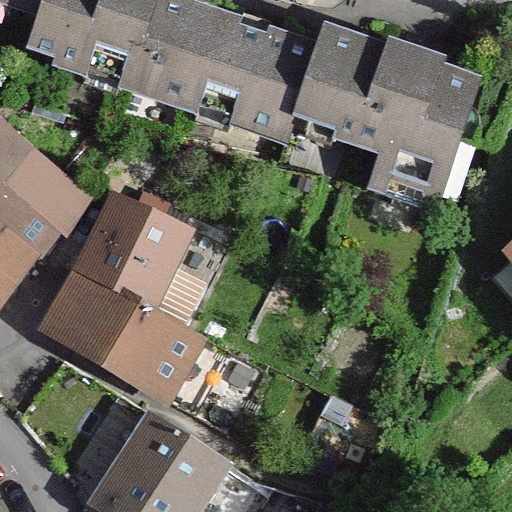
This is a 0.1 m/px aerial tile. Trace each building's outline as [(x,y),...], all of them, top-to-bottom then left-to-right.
[(0,0),(0,6),(13,11),(41,19),(67,28),(56,64),(86,74),(125,86),(200,110),(236,121),(292,140),(297,120),(310,125),(339,135),(383,149),(370,191),(440,211),(478,91),(434,75),(393,61),(379,57),(326,40),(319,59),(269,42),(238,33),(217,26),(149,4),(136,0),(0,0)] [(13,11),(0,6),(0,17),(11,21),(13,11)] [(67,28),(41,19),(32,56),(56,64),(67,28)] [(242,23),(238,33),(269,42),(273,33),(242,23)] [(397,50),(393,61),(434,75),(438,63),(397,50)] [(125,86),(86,74),(83,85),(122,97),(125,86)] [(236,121),(200,110),(196,122),(233,132),(236,121)] [(38,154),(0,120),(0,226),(34,250),(43,238),(54,223),(11,189),(38,154)] [(339,135),(310,125),(307,136),(337,145),(339,135)] [(65,230),(89,194),(73,185),(38,154),(11,189),(54,223),(65,230)] [(98,247),(79,283),(151,314),(173,270),(190,235),(118,208),(98,247)] [(0,296),(34,250),(0,226),(0,296)] [(151,314),(186,332),(208,287),(173,270),(151,314)] [(151,314),(79,283),(56,335),(162,403),(200,339),(186,332),(151,314)] [(198,511),(225,468),(157,425),(108,509),(112,511),(198,511)]
